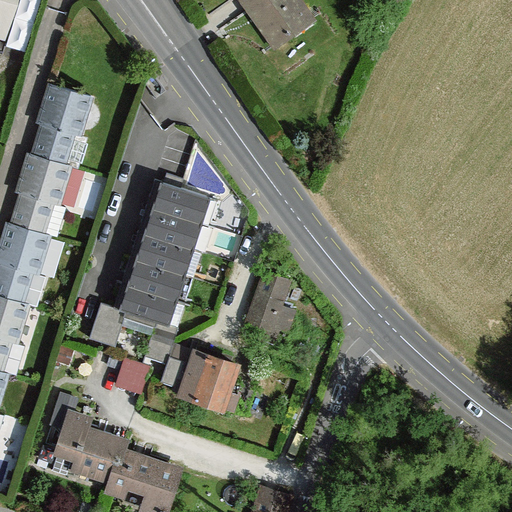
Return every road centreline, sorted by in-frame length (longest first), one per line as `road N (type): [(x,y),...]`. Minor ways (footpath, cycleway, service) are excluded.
road 1 (tertiary): [(142,0),(388,324)]
road 2 (residential): [(306,511),(346,389),(388,324)]
road 3 (unknown): [(206,86),(163,112),(143,151),(115,250)]
road 4 (tertiary): [(388,324),(511,426)]
road 5 (unknown): [(295,209),(262,243),(238,321)]
